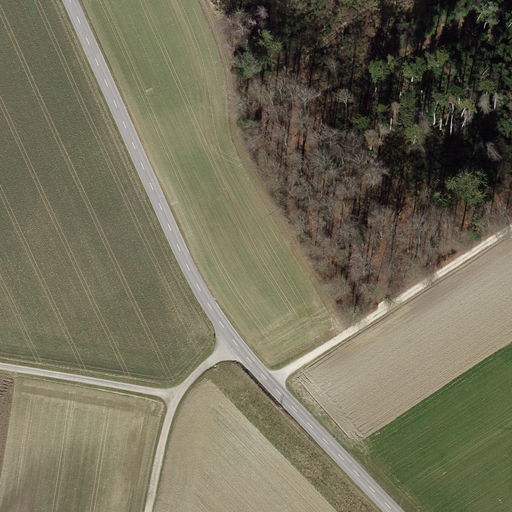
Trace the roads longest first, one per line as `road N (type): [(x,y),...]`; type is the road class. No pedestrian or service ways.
road 1 (unclassified): [(394,511),(271,384),(203,295),(69,0)]
road 2 (track): [(204,0),(224,46),(248,166),(350,332)]
road 3 (track): [(271,384),(511,225)]
road 4 (track): [(175,395),(0,367)]
